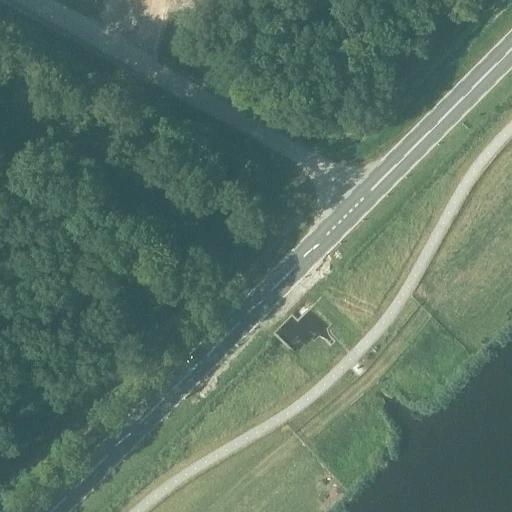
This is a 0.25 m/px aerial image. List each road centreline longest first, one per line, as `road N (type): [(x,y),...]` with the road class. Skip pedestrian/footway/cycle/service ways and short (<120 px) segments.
road 1 (secondary): [(49,511),(511,49)]
road 2 (track): [(212,511),(367,380),(511,212)]
road 3 (track): [(218,260),(0,134)]
road 4 (track): [(295,265),(334,301),(395,237)]
